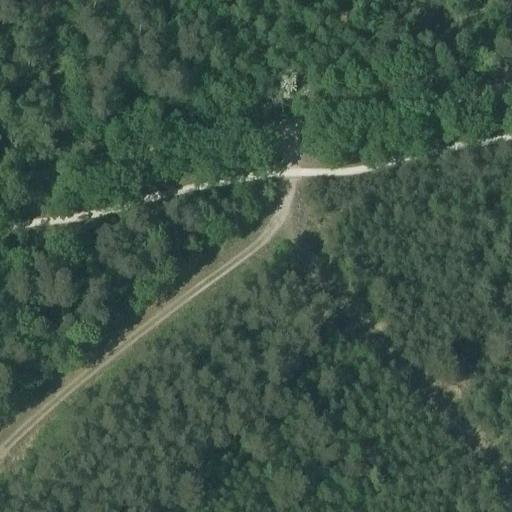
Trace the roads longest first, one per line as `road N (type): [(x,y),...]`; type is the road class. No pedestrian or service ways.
road 1 (track): [(0,184),(511,86)]
road 2 (track): [(286,130),(287,210),(295,248),(314,278),(511,471)]
road 3 (track): [(287,210),(0,449)]
